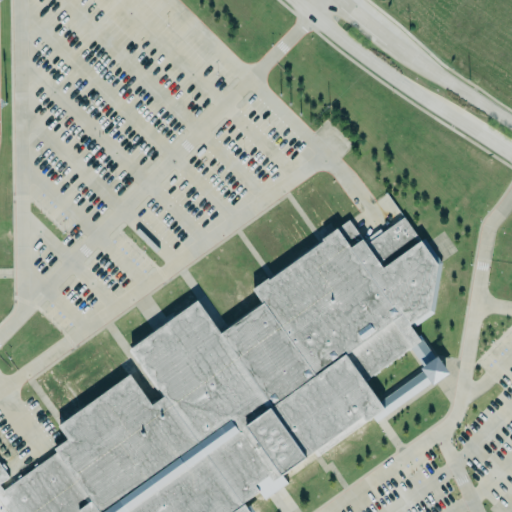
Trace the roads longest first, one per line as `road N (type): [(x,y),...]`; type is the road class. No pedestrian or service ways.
road 1 (secondary): [(309,14),(451,114)]
road 2 (secondary): [(511,120),(402,49)]
